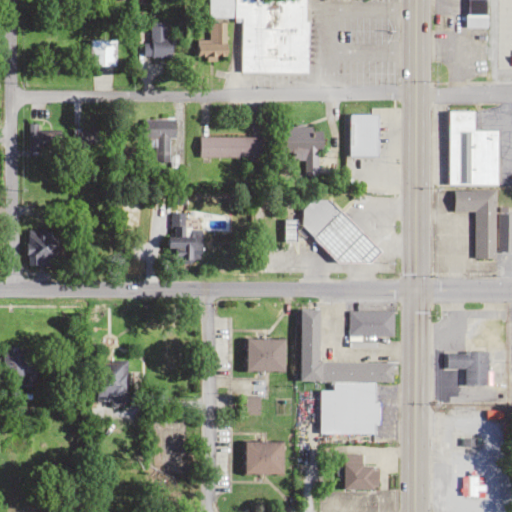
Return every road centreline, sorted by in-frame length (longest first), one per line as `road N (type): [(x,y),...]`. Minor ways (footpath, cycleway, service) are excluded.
road 1 (secondary): [(411,511),(412,0)]
road 2 (residential): [(0,289),(511,288)]
road 3 (residential): [(511,91),(11,96)]
road 4 (residential): [(11,289),(8,0)]
road 5 (residential): [(195,511),(199,288)]
